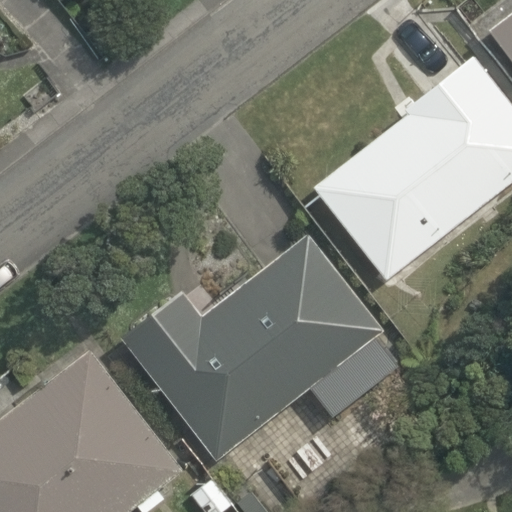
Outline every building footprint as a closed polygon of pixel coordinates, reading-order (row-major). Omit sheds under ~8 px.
[(511,11),(492,27),(511,54),(511,11)] [(412,109),(316,184),(388,279),(511,183),(511,95),(479,52),(408,105),(412,109)] [(206,311),(186,287),(124,334),(221,459),(387,329),(312,230),(206,311)] [(189,466),(94,346),(0,418),(0,511),(130,511),(141,504),(147,511),(168,496),(162,487),(189,466)] [(356,462),(322,415),(263,458),(298,505),(356,462)]
